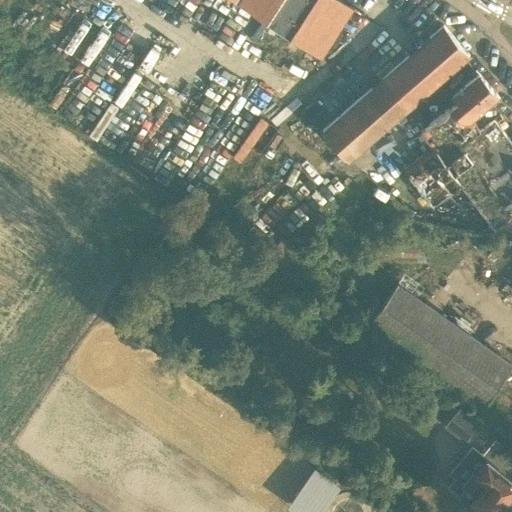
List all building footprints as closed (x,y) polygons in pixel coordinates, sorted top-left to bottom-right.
[(234,0),(320,56),(353,6),(343,0),(234,0)] [(410,105),(465,58),(470,54),(443,24),(386,74),(410,105)] [(414,180),(480,130),(472,118),(498,96),(479,73),(454,96),(457,100),(419,129),(432,145),(403,166),(414,180)] [(348,158),(393,120),(410,105),(386,74),(368,91),(323,129),(348,158)] [(511,172),(509,168),(511,165),(511,142),(494,119),(480,130),(414,180),(433,206),(462,184),(494,228),(511,215),(511,172)] [(334,276),(302,255),(280,239),(266,259),(320,296),(334,276)] [(483,407),(511,365),(511,363),(397,282),(367,325),(483,407)] [(511,416),(511,397),(504,391),(495,403),(511,416)] [(460,406),(444,425),(455,433),(470,415),(460,406)] [(478,503),(491,511),(492,511),(511,488),(511,477),(508,475),(511,470),(511,450),(495,437),(482,453),(471,444),(448,472),(453,477),(446,485),(474,509),(478,503)]
